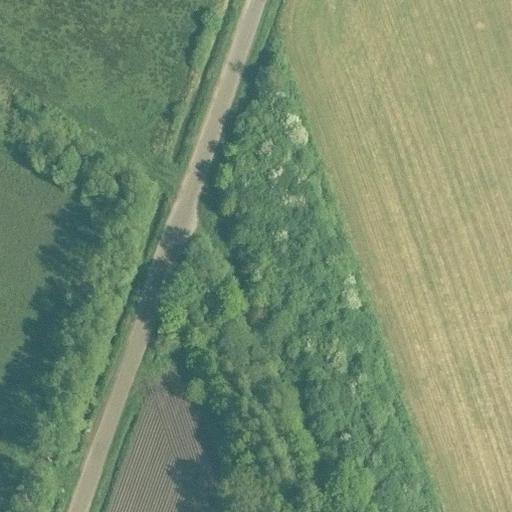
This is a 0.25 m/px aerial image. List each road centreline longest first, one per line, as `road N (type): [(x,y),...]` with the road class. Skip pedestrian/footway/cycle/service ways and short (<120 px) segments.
road 1 (unclassified): [(78,511),(256,0)]
road 2 (track): [(178,226),(221,273),(335,511)]
